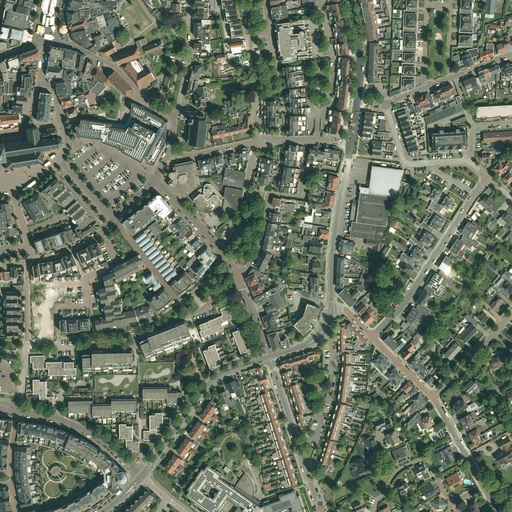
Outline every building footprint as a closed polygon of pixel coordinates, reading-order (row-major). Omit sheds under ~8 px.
[(27,14),(28,7),(10,3),(10,2),(6,1),(6,0),(4,9),(4,10),(12,10),(27,14)] [(98,7),(99,7),(99,3),(96,3),(88,2),(81,0),(70,0),(67,11),(90,9),(89,8),(98,7)] [(418,7),(417,7),(417,3),(418,3),(418,1),(407,0),(407,7),(407,10),(410,10),(418,11),(418,7)] [(486,0),(486,3),(485,14),(494,15),(495,2),(496,2),(501,2),(501,0),(486,0)] [(173,1),(167,1),(167,7),(172,8),(172,11),(180,11),(180,4),(173,4),(173,1)] [(471,13),(472,3),(460,2),(460,5),(461,5),(461,9),(460,9),(460,12),(471,13)] [(107,13),(107,8),(97,9),(67,12),(68,22),(77,19),(78,20),(86,18),(93,16),(96,15),(96,17),(103,15),(103,14),(104,14),(104,12),(105,12),(106,13),(107,13)] [(25,20),(27,14),(12,10),(4,10),(4,9),(2,19),(11,21),(12,17),(25,20)] [(416,18),(416,14),(418,14),(418,11),(410,10),(407,10),(404,10),(404,20),(417,21),(418,18),(416,18)] [(285,15),(285,11),(282,12),(280,12),(272,13),(273,20),(281,19),(283,19),(282,16),(285,15)] [(473,23),(474,13),(471,13),(460,12),(460,16),(461,16),(461,20),(459,20),(459,22),(473,23)] [(378,13),(378,14),(375,14),(364,17),(365,22),(376,19),(379,19),(379,18),(378,13)] [(100,27),(96,17),(96,15),(93,16),(86,18),(78,20),(76,21),(68,23),(71,31),(82,28),(88,26),(88,28),(91,27),(92,29),(100,27)] [(96,17),(100,27),(105,25),(106,25),(103,15),(96,17)] [(11,21),(2,19),(1,23),(23,28),(25,20),(12,17),(11,21)] [(109,26),(113,33),(121,30),(119,26),(118,24),(114,17),(106,21),(109,26)] [(416,27),(416,23),(417,23),(417,21),(404,20),(403,30),(417,31),(417,27),(416,27)] [(307,42),(306,37),(305,32),(293,34),(292,29),(293,29),(294,29),(294,28),(294,27),(293,27),(293,26),(292,22),(290,22),(287,22),(275,24),(276,29),(278,29),(279,35),(277,35),(278,43),(280,43),(280,47),(278,47),(279,51),(280,51),(281,57),(279,57),(280,63),(292,61),(295,61),(297,61),(297,60),(296,56),(297,56),(297,55),(297,54),(296,54),(295,54),(295,49),(307,47),(306,42),(307,42)] [(473,29),(473,23),(459,22),(459,33),(473,33),(473,29)] [(20,41),(23,29),(10,27),(2,25),(0,31),(0,41),(10,41),(10,39),(20,41)] [(103,36),(106,35),(113,33),(109,26),(106,27),(105,25),(100,27),(92,29),(91,27),(88,28),(88,29),(71,32),(68,33),(70,39),(70,40),(71,41),(72,41),(73,41),(74,41),(75,42),(86,48),(93,44),(100,40),(103,38),(103,36)] [(211,38),(211,36),(209,36),(209,35),(205,35),(205,29),(202,29),(194,29),(194,36),(201,36),(201,40),(206,41),(211,41),(211,38)] [(121,30),(113,33),(106,35),(107,38),(106,38),(102,40),(103,42),(101,42),(100,40),(93,44),(86,48),(93,52),(97,50),(96,50),(110,42),(111,43),(116,40),(114,36),(122,32),(121,30)] [(415,38),(416,34),(417,34),(417,31),(403,30),(403,40),(417,41),(417,38),(415,38)] [(511,49),(506,35),(500,38),(503,43),(506,51),(511,49)] [(473,36),(459,36),(458,47),(472,47),(473,36)] [(144,55),(164,47),(162,44),(161,41),(142,49),(141,46),(147,44),(145,38),(136,41),(136,42),(137,46),(138,47),(115,56),(114,56),(116,61),(117,63),(118,65),(119,65),(141,57),(145,55),(144,55)] [(506,51),(503,43),(500,38),(498,39),(500,43),(498,43),(498,45),(496,46),(500,53),(499,53),(499,54),(500,54),(506,52),(506,51)] [(0,50),(19,44),(20,41),(10,39),(10,41),(0,41),(0,50)] [(206,41),(201,40),(198,40),(198,43),(194,43),(194,50),(198,50),(198,51),(202,51),(202,48),(205,48),(206,41)] [(415,47),(415,43),(416,43),(417,41),(403,40),(402,50),(416,51),(416,47),(415,47)] [(227,54),(225,54),(226,59),(228,58),(232,58),(234,65),(241,63),(243,70),(249,68),(248,60),(243,62),(239,52),(241,52),(239,47),(244,46),(243,42),(229,44),(231,47),(231,48),(232,53),(227,54)] [(117,51),(115,47),(112,43),(97,51),(101,54),(108,55),(117,51)] [(63,59),(64,48),(50,46),(49,57),(58,58),(63,59)] [(487,58),(486,50),(484,51),(483,47),(479,49),(480,52),(481,60),(487,58)] [(37,48),(19,55),(20,63),(23,62),(24,66),(36,66),(37,66),(38,58),(38,49),(37,48)] [(77,52),(64,48),(63,59),(63,66),(68,67),(68,70),(74,70),(75,68),(74,68),(77,52)] [(463,65),(465,64),(466,67),(473,64),(473,63),(470,57),(473,56),(473,57),(479,55),(477,49),(468,51),(469,53),(462,56),(464,59),(461,60),(463,65)] [(416,56),(416,51),(402,50),(402,61),(415,61),(415,56),(416,56)] [(75,68),(83,70),(85,59),(86,56),(77,52),(75,68)] [(9,81),(3,83),(3,85),(3,91),(3,94),(4,94),(12,94),(13,94),(13,92),(14,85),(21,85),(21,74),(21,66),(20,66),(18,55),(5,59),(5,60),(4,60),(9,81)] [(58,61),(58,58),(49,57),(48,65),(58,67),(59,61),(58,61)] [(175,60),(169,58),(167,68),(168,68),(163,86),(162,86),(162,88),(159,86),(159,84),(157,81),(155,81),(153,82),(152,85),(154,87),(157,87),(161,90),(161,91),(167,93),(175,60)] [(4,60),(0,61),(0,70),(1,73),(3,80),(3,83),(9,81),(4,60)] [(97,80),(94,78),(93,81),(86,80),(89,74),(88,73),(94,65),(94,64),(94,63),(87,60),(83,74),(83,72),(80,71),(79,76),(79,77),(82,77),(82,78),(82,79),(84,91),(91,89),(94,87),(97,80)] [(148,68),(138,75),(132,68),(133,67),(137,64),(135,60),(129,64),(128,62),(120,66),(128,75),(140,89),(155,79),(148,68)] [(212,64),(212,62),(211,61),(205,62),(206,71),(213,69),(212,64)] [(402,63),(402,74),(414,74),(414,69),(415,69),(416,63),(402,63)] [(501,72),(498,64),(493,66),(496,74),(496,80),(498,79),(497,73),(501,72)] [(511,76),(506,64),(503,65),(504,67),(501,68),(502,72),(501,72),(501,76),(505,75),(506,78),(510,78),(510,76),(511,76)] [(53,77),(62,77),(63,68),(48,65),(47,76),(53,77)] [(197,79),(198,73),(200,74),(202,66),(199,65),(191,67),(190,70),(189,70),(188,77),(197,79)] [(14,85),(13,92),(15,92),(15,94),(27,95),(28,95),(29,90),(31,90),(31,84),(33,84),(33,85),(33,84),(34,75),(36,75),(36,70),(36,66),(24,66),(21,66),(21,74),(21,85),(14,85)] [(129,93),(129,94),(131,92),(130,92),(133,89),(114,71),(107,78),(96,66),(93,69),(91,73),(93,75),(92,76),(94,78),(97,80),(94,87),(91,89),(84,91),(84,92),(82,92),(84,98),(87,97),(95,105),(100,99),(97,97),(107,86),(105,85),(109,80),(126,96),(129,93)] [(496,74),(493,66),(487,68),(490,76),(493,75),(494,80),(496,80),(496,74)] [(490,76),(487,68),(482,70),(486,79),(487,78),(488,81),(485,82),(486,83),(491,82),(490,76)] [(486,79),(482,70),(477,72),(482,83),(484,82),(485,84),(486,83),(485,82),(488,81),(487,78),(486,79)] [(75,79),(64,78),(64,81),(56,82),(57,87),(57,89),(58,94),(59,98),(68,97),(73,95),(71,82),(82,79),(82,78),(82,77),(79,77),(79,76),(76,75),(75,79)] [(415,76),(401,76),(401,88),(401,93),(408,90),(408,87),(415,87),(415,76)] [(197,88),(199,79),(197,79),(188,77),(183,96),(195,93),(198,93),(198,88),(197,88)] [(482,86),(479,80),(478,77),(475,78),(475,77),(469,79),(472,88),(478,85),(479,87),(482,86)] [(472,88),(469,79),(463,82),(464,86),(462,87),(464,93),(467,92),(466,90),(472,88)] [(78,81),(72,83),(74,92),(81,90),(78,81)] [(456,93),(454,88),(453,88),(451,84),(434,91),(435,94),(435,95),(432,96),(434,102),(438,100),(437,99),(440,97),(444,96),(445,98),(456,93)] [(209,100),(206,87),(198,88),(198,93),(195,93),(197,108),(199,107),(200,111),(200,110),(207,109),(206,101),(209,100)] [(48,121),(48,115),(50,102),(51,94),(40,92),(40,93),(39,101),(37,120),(48,121)] [(4,94),(4,102),(7,102),(22,104),(25,104),(25,98),(12,97),(12,96),(12,94),(4,94)] [(76,106),(77,105),(86,102),(83,95),(79,96),(76,97),(75,95),(70,96),(61,99),(63,105),(63,107),(65,108),(71,106),(73,105),(72,103),(74,102),(76,106)] [(417,100),(420,108),(425,107),(424,104),(428,103),(430,108),(434,107),(431,98),(428,99),(427,95),(425,95),(422,96),(418,97),(419,99),(417,100)] [(248,110),(246,100),(235,102),(236,106),(239,105),(240,111),(248,110)] [(3,108),(3,112),(6,112),(22,113),(22,104),(7,102),(6,108),(3,108)] [(168,121),(152,113),(152,111),(141,105),(140,107),(133,103),(132,104),(131,112),(132,112),(125,125),(112,123),(81,119),(80,125),(80,126),(76,125),(75,128),(77,128),(77,136),(102,139),(102,142),(121,149),(121,151),(141,162),(144,157),(147,159),(146,161),(154,165),(165,144),(168,121)] [(409,110),(408,109),(407,106),(401,108),(402,111),(397,113),(399,118),(409,115),(409,113),(409,112),(409,110)] [(68,117),(70,118),(78,115),(77,108),(68,111),(68,112),(67,113),(68,117)] [(207,127),(207,124),(208,124),(208,123),(207,123),(205,123),(206,119),(204,119),(204,115),(198,114),(198,112),(197,112),(197,111),(196,111),(195,110),(194,111),(194,112),(185,111),(184,117),(189,118),(189,121),(191,122),(190,125),(190,128),(189,128),(189,129),(190,129),(189,132),(189,135),(188,135),(188,136),(189,136),(189,139),(188,139),(187,142),(188,143),(188,144),(204,146),(204,144),(205,145),(206,141),(205,141),(205,138),(206,138),(206,137),(205,137),(206,134),(206,131),(207,131),(207,130),(206,130),(207,127)] [(0,125),(19,121),(19,115),(0,115),(0,125)] [(250,130),(251,115),(246,115),(245,120),(248,120),(247,124),(240,126),(241,132),(250,130)] [(411,120),(409,115),(399,118),(400,123),(409,120),(411,120)] [(467,119),(465,116),(452,122),(453,125),(466,120),(467,119)] [(412,131),(411,128),(414,127),(413,125),(402,128),(404,133),(412,131)] [(232,134),(241,132),(240,126),(230,128),(232,134)] [(36,127),(35,127),(35,128),(28,129),(28,128),(27,129),(26,129),(26,130),(26,131),(27,135),(19,136),(13,137),(10,137),(9,137),(9,138),(1,139),(1,143),(0,143),(0,157),(4,157),(5,166),(4,168),(5,168),(6,167),(14,166),(14,167),(15,167),(15,166),(22,164),(23,166),(24,166),(23,164),(30,163),(31,165),(32,165),(31,163),(33,163),(40,162),(41,162),(41,161),(42,161),(42,160),(42,159),(42,158),(43,157),(43,156),(43,155),(42,153),(44,153),(44,150),(48,149),(48,150),(49,150),(49,149),(50,149),(50,148),(55,147),(55,148),(56,148),(55,147),(58,146),(59,148),(60,147),(59,146),(61,143),(62,144),(63,143),(61,142),(60,139),(62,138),(61,138),(60,139),(57,137),(58,135),(57,135),(56,128),(55,128),(46,129),(47,132),(43,132),(43,131),(42,131),(42,132),(40,133),(40,132),(39,131),(38,130),(37,129),(38,129),(38,128),(37,128),(37,127),(36,127)] [(232,134),(230,128),(221,130),(223,136),(232,134)] [(223,136),(221,130),(216,131),(215,129),(211,130),(213,138),(223,136)] [(448,132),(449,149),(454,149),(454,148),(457,148),(463,148),(465,148),(466,148),(466,147),(466,143),(467,143),(467,140),(465,140),(465,136),(465,131),(459,131),(459,129),(456,129),(456,132),(448,132)] [(405,139),(416,135),(415,130),(412,131),(404,133),(405,139)] [(443,132),(443,130),(440,130),(440,133),(432,133),(432,138),(433,144),(432,144),(432,149),(433,149),(433,150),(438,150),(438,149),(441,149),(446,149),(449,149),(448,132),(443,132)] [(500,141),(499,132),(491,133),(492,142),(500,141)] [(508,141),(507,132),(499,132),(500,141),(508,141)] [(492,142),(491,133),(483,133),(483,142),(492,142)] [(407,144),(416,141),(415,138),(416,137),(417,136),(416,135),(405,139),(407,144)] [(408,149),(418,146),(416,141),(407,144),(408,149)] [(312,166),(316,146),(313,146),(313,149),(310,148),(309,152),(310,152),(307,165),(312,166)] [(332,166),(335,147),(333,146),(332,149),(330,149),(327,165),(332,166)] [(422,154),(421,151),(420,151),(418,146),(408,149),(410,154),(415,153),(416,156),(420,154),(422,154)] [(337,167),(339,154),(340,154),(340,151),(337,150),(338,147),(335,147),(332,166),(337,167)] [(242,156),(242,161),(242,167),(246,168),(247,161),(247,155),(248,155),(248,149),(245,148),(242,148),(242,149),(242,151),(239,151),(239,156),(242,156)] [(322,164),(325,148),(323,148),(322,151),(320,150),(317,167),(322,168),(323,164),(322,164)] [(491,154),(490,154),(490,151),(493,151),(493,148),(484,148),(484,152),(481,152),(481,155),(482,159),(483,159),(483,160),(485,160),(487,162),(487,164),(492,164),(491,154)] [(225,156),(226,159),(227,165),(236,163),(234,152),(230,153),(231,155),(225,156)] [(221,174),(219,165),(223,165),(223,164),(224,167),(226,167),(227,165),(226,159),(223,160),(222,155),(215,157),(216,161),(215,162),(219,179),(221,178),(221,175),(221,174)] [(215,171),(213,158),(209,159),(209,158),(207,159),(206,159),(208,168),(211,167),(212,171),(215,171)] [(208,168),(206,159),(205,159),(204,159),(203,159),(202,160),(199,161),(202,175),(205,174),(204,169),(208,168)] [(205,175),(198,175),(195,162),(194,162),(193,162),(193,160),(175,164),(175,166),(174,167),(173,167),(174,171),(170,172),(169,175),(172,179),(168,182),(169,182),(169,184),(168,185),(180,198),(181,198),(183,198),(184,198),(200,184),(199,180),(205,179),(205,175)] [(500,175),(506,169),(508,171),(510,169),(511,166),(509,164),(508,166),(505,163),(503,165),(499,162),(493,168),(494,169),(494,170),(495,171),(496,171),(497,171),(496,172),(497,172),(497,173),(498,174),(499,174),(500,175)] [(397,193),(401,181),(402,179),(404,172),(402,172),(373,167),(373,166),(369,187),(360,186),(360,184),(360,187),(361,188),(359,203),(352,202),(350,222),(352,222),(351,227),(350,227),(349,231),(351,231),(350,236),(381,241),(396,197),(396,196),(397,193)] [(240,206),(243,191),(242,190),(245,173),(230,170),(230,168),(226,167),(224,178),(221,178),(219,179),(212,179),(212,180),(227,197),(226,199),(229,202),(229,204),(233,204),(232,208),(238,209),(238,206),(240,206)] [(511,173),(511,170),(510,169),(508,171),(506,174),(507,175),(503,178),(509,183),(511,179),(511,174),(511,173)] [(271,177),(268,176),(269,174),(256,172),(252,171),(252,176),(271,179),(271,177)] [(325,178),(325,181),(337,183),(338,177),(330,175),(329,180),(328,179),(328,178),(325,178)] [(271,182),(271,179),(252,176),(251,181),(264,183),(264,184),(267,184),(267,181),(271,182)] [(93,219),(92,219),(74,198),(73,198),(72,196),(57,178),(40,192),(46,198),(48,200),(52,196),(58,202),(65,210),(60,214),(63,217),(67,213),(77,225),(74,228),(78,237),(84,235),(83,234),(91,230),(92,231),(96,227),(97,227),(98,224),(97,223),(93,219)] [(298,188),(298,184),(295,183),(279,181),(279,180),(277,180),(276,180),(275,183),(278,183),(278,184),(278,185),(294,188),(298,188)] [(327,188),(336,190),(337,183),(325,181),(321,180),(320,183),(328,185),(327,188)] [(408,196),(412,184),(401,181),(397,193),(408,196)] [(206,183),(197,192),(192,196),(194,198),(194,201),(196,204),(196,207),(200,211),(202,211),(203,211),(205,214),(206,213),(207,213),(208,214),(217,206),(221,203),(221,200),(218,197),(220,195),(211,184),(206,183)] [(429,196),(434,190),(433,190),(424,184),(420,190),(429,196)] [(441,193),(434,189),(433,190),(434,190),(429,196),(429,197),(432,200),(429,207),(433,210),(434,210),(438,202),(436,201),(441,193)] [(331,192),(327,191),(325,199),(334,201),(335,194),(330,193),(331,192)] [(22,202),(34,222),(40,218),(41,220),(43,219),(53,214),(51,211),(49,213),(38,193),(22,202)] [(165,199),(164,199),(160,195),(160,194),(159,194),(158,194),(157,194),(157,195),(155,196),(154,196),(153,196),(153,197),(153,198),(151,200),(150,200),(149,200),(148,201),(148,202),(147,203),(156,213),(160,217),(161,220),(163,218),(167,215),(173,209),(171,207),(171,206),(171,205),(170,204),(169,204),(166,201),(166,200),(165,199)] [(452,202),(453,200),(446,196),(441,204),(438,202),(434,210),(438,213),(444,207),(447,209),(448,207),(452,210),(455,205),(452,202)] [(486,209),(493,201),(491,199),(490,199),(489,197),(487,198),(486,197),(483,201),(482,200),(479,203),(486,209)] [(284,212),(295,213),(295,211),(296,204),(289,204),(285,204),(285,203),(281,202),(281,199),(273,198),(272,206),(279,207),(284,208),(284,212)] [(333,207),(334,201),(325,199),(325,203),(322,203),(322,205),(317,204),(316,208),(324,209),(324,207),(328,208),(328,207),(332,207),(333,207)] [(498,208),(496,207),(497,205),(496,204),(496,203),(493,201),(486,209),(486,210),(492,216),(488,220),(491,222),(495,218),(493,216),(496,212),(495,212),(498,208)] [(0,231),(2,232),(2,231),(4,230),(5,236),(17,234),(16,227),(12,228),(9,207),(8,203),(1,204),(1,209),(0,208),(0,231)] [(155,213),(156,213),(147,203),(141,207),(141,208),(136,212),(135,212),(128,217),(129,217),(127,218),(123,222),(122,223),(130,233),(131,233),(133,235),(139,230),(137,228),(140,226),(141,228),(148,222),(147,220),(150,218),(151,220),(154,218),(153,216),(156,214),(155,213)] [(331,210),(324,209),(316,208),(315,213),(322,214),(322,216),(331,217),(331,216),(332,216),(332,215),(331,214),(331,210)] [(283,222),(284,215),(287,216),(287,212),(275,210),(275,213),(270,212),(269,216),(270,216),(270,220),(279,221),(283,222)] [(441,226),(444,221),(441,218),(442,216),(438,213),(434,210),(433,210),(432,213),(435,215),(432,220),(441,226)] [(177,214),(174,211),(168,217),(167,215),(163,218),(169,225),(171,223),(179,216),(179,215),(177,214)] [(505,225),(511,217),(509,215),(507,214),(506,215),(504,213),(501,217),(500,217),(497,220),(499,222),(503,226),(505,225)] [(438,231),(441,226),(432,220),(426,216),(421,224),(426,228),(428,225),(438,231)] [(161,220),(160,217),(158,218),(159,219),(157,221),(148,227),(156,237),(162,232),(156,225),(162,220),(161,220)] [(185,223),(185,222),(184,220),(183,220),(180,217),(172,224),(171,223),(169,225),(168,226),(170,229),(173,226),(174,227),(175,226),(178,229),(185,223)] [(494,224),(497,220),(495,218),(491,222),(487,226),(491,229),(495,225),(494,224)] [(396,228),(399,222),(394,219),(391,225),(396,228)] [(468,221),(464,227),(471,232),(474,227),(478,230),(481,227),(474,221),(472,224),(468,221)] [(190,229),(188,226),(188,225),(186,224),(185,223),(178,229),(181,233),(180,233),(181,235),(178,237),(180,240),(181,238),(183,237),(182,236),(190,229)] [(313,229),(313,231),(317,231),(316,233),(320,234),(319,237),(328,238),(329,231),(324,230),(324,227),(313,226),(313,229)] [(472,244),(474,241),(468,237),(471,232),(464,227),(460,233),(464,235),(462,238),(468,242),(472,244)] [(74,239),(73,235),(74,234),(73,232),(72,233),(71,228),(64,231),(68,241),(74,239)] [(185,235),(183,237),(181,238),(183,240),(183,241),(183,242),(184,243),(185,243),(187,244),(188,245),(190,243),(197,236),(196,235),(196,234),(192,229),(191,230),(185,235)] [(68,241),(64,231),(58,233),(62,243),(68,241)] [(138,242),(147,235),(147,234),(148,234),(145,231),(144,231),(134,238),(138,242)] [(435,236),(426,231),(422,236),(431,242),(435,236)] [(62,243),(58,233),(52,235),(56,246),(62,243)] [(56,246),(52,235),(46,237),(50,248),(56,246)] [(141,247),(151,239),(150,239),(151,238),(149,235),(148,236),(147,235),(138,242),(141,247)] [(308,240),(307,247),(322,250),(323,246),(322,246),(322,244),(318,243),(318,241),(311,240),(312,236),(304,235),(303,238),(307,239),(306,240),(308,240)] [(197,236),(190,243),(188,245),(186,246),(190,252),(187,254),(190,258),(195,253),(194,252),(203,243),(200,239),(199,237),(198,237),(197,236)] [(272,242),(273,238),(265,236),(264,242),(279,246),(280,244),(272,242)] [(431,242),(422,236),(419,241),(428,247),(431,242)] [(50,248),(46,237),(40,239),(44,250),(50,248)] [(472,244),(468,242),(462,238),(461,240),(457,238),(453,244),(460,249),(464,243),(470,247),(472,244)] [(44,250),(40,239),(33,241),(37,252),(44,250)] [(144,251),(154,243),(153,243),(154,242),(152,239),(151,240),(151,239),(141,247),(144,251)] [(348,241),(340,239),(339,246),(356,249),(356,246),(354,246),(354,243),(348,242),(348,241)] [(374,246),(374,251),(380,252),(381,241),(371,240),(370,246),(374,246)] [(97,242),(91,245),(96,255),(102,253),(97,242)] [(279,248),(279,246),(264,242),(263,248),(273,250),(274,247),(279,248)] [(148,255),(157,248),(157,247),(158,246),(155,243),(154,244),(154,243),(144,251),(148,255)] [(456,255),(460,249),(453,244),(449,250),(453,252),(451,255),(457,259),(459,257),(456,255)] [(91,245),(86,247),(86,248),(90,258),(91,258),(96,255),(91,245)] [(425,252),(416,246),(415,246),(413,245),(410,250),(421,257),(425,252)] [(351,250),(355,251),(356,249),(339,246),(338,252),(346,254),(346,253),(350,254),(351,250)] [(214,255),(208,247),(199,254),(201,256),(198,259),(202,263),(195,272),(195,271),(195,272),(201,276),(215,259),(214,255)] [(322,250),(307,247),(304,247),(303,254),(308,255),(308,256),(313,257),(313,256),(316,256),(316,255),(321,255),(321,253),(322,254),(322,250)] [(86,248),(81,250),(85,261),(91,258),(90,258),(86,248)] [(151,259),(160,252),(160,251),(161,251),(158,248),(157,248),(148,255),(151,259)] [(81,250),(76,253),(80,263),(85,261),(81,250)] [(418,262),(421,257),(410,250),(406,255),(403,252),(401,255),(406,258),(408,260),(410,257),(418,262)] [(262,254),(260,253),(254,266),(264,271),(271,255),(264,251),(262,254)] [(154,263),(164,256),(163,256),(164,255),(162,252),(161,252),(160,252),(151,259),(154,263)] [(71,253),(67,255),(71,266),(76,264),(71,253)] [(351,256),(346,254),(345,257),(350,259),(354,262),(358,264),(366,270),(368,267),(351,256)] [(67,255),(61,258),(61,259),(62,259),(66,268),(71,266),(67,255)] [(138,264),(141,262),(138,255),(122,263),(113,268),(114,269),(115,271),(103,277),(105,281),(106,287),(99,289),(101,302),(104,302),(106,318),(101,319),(95,320),(95,323),(97,331),(110,329),(112,328),(115,328),(123,326),(125,326),(126,325),(126,323),(139,320),(151,316),(151,315),(153,314),(151,309),(149,309),(148,306),(135,311),(122,313),(120,299),(117,300),(114,283),(123,279),(123,280),(127,278),(126,277),(141,269),(138,264)] [(414,269),(410,266),(413,263),(408,260),(406,258),(401,255),(399,258),(404,261),(403,262),(405,263),(401,269),(410,274),(414,269)] [(456,261),(457,259),(451,255),(450,257),(446,255),(442,261),(449,266),(453,260),(456,261)] [(157,268),(167,260),(167,259),(165,256),(164,257),(164,256),(154,263),(157,268)] [(61,259),(56,261),(59,271),(66,269),(66,268),(62,259),(61,259)] [(317,263),(317,260),(317,259),(313,259),(313,263),(313,270),(313,272),(316,272),(316,270),(320,270),(321,264),(317,263)] [(161,272),(170,265),(170,264),(171,263),(168,260),(167,261),(167,260),(157,268),(161,272)] [(51,262),(50,262),(52,273),(59,271),(56,261),(51,262)] [(106,261),(99,263),(100,266),(102,265),(103,267),(106,266),(108,271),(110,270),(108,265),(107,265),(106,261)] [(451,267),(449,266),(442,261),(438,268),(442,270),(440,272),(450,279),(452,280),(453,280),(455,277),(452,275),(447,273),(451,267)] [(44,262),(37,263),(37,264),(38,264),(39,275),(46,274),(44,262)] [(497,268),(491,262),(488,265),(494,271),(497,268)] [(37,264),(32,265),(33,277),(40,276),(39,275),(38,264),(37,264)] [(164,276),(174,269),(173,268),(174,268),(172,265),(171,265),(170,265),(161,272),(164,276)] [(167,281),(177,273),(176,272),(177,272),(175,269),(174,269),(164,276),(167,281)] [(264,280),(269,278),(273,277),(268,273),(262,276),(260,272),(252,269),(247,274),(248,277),(245,278),(249,287),(250,287),(257,284),(264,280)] [(11,278),(10,272),(6,272),(6,271),(0,271),(0,280),(3,280),(3,282),(12,280),(11,278)] [(183,293),(190,288),(190,287),(195,284),(185,271),(180,275),(178,277),(170,284),(169,284),(179,296),(183,293)] [(156,279),(155,277),(151,272),(145,277),(148,281),(147,282),(149,284),(156,279)] [(452,280),(450,279),(440,272),(439,275),(435,273),(431,279),(441,285),(444,287),(447,282),(450,284),(452,280)] [(509,277),(505,273),(504,273),(501,276),(506,281),(509,277)] [(351,295),(344,301),(350,307),(357,300),(355,298),(365,289),(367,286),(366,283),(365,282),(367,278),(365,277),(363,285),(360,288),(358,290),(353,296),(351,295)] [(161,285),(158,281),(156,279),(149,284),(151,287),(152,286),(155,290),(161,285)] [(440,292),(437,290),(441,285),(431,279),(427,285),(431,287),(429,289),(435,293),(438,295),(440,292)] [(254,295),(262,291),(265,289),(263,286),(260,287),(260,285),(265,283),(264,280),(257,284),(257,285),(255,286),(251,288),(252,291),(252,292),(252,293),(252,294),(253,294),(254,295)] [(42,284),(30,284),(31,294),(42,294),(42,284)] [(285,298),(284,290),(282,286),(281,284),(267,291),(270,297),(267,298),(270,303),(267,304),(268,306),(265,308),(267,313),(287,305),(287,302),(285,298)] [(319,288),(318,288),(318,285),(306,284),(306,291),(310,291),(310,292),(319,292),(319,288)] [(502,292),(494,286),(492,288),(490,290),(493,293),(491,295),(490,294),(489,296),(492,299),(494,301),(499,305),(504,300),(501,298),(498,296),(502,292)] [(162,309),(169,304),(174,300),(164,288),(155,295),(153,296),(153,297),(148,300),(158,313),(162,309)] [(353,296),(358,290),(356,288),(350,293),(345,288),(338,294),(344,301),(351,295),(353,296)] [(438,295),(435,293),(429,289),(428,292),(424,290),(420,296),(427,300),(431,294),(438,299),(440,296),(438,295)] [(256,303),(267,298),(270,297),(267,291),(255,297),(254,297),(256,303)] [(42,294),(31,294),(32,304),(43,304),(43,294),(42,294)] [(429,314),(431,311),(424,306),(427,300),(420,296),(416,302),(420,304),(418,307),(429,314)] [(364,297),(359,301),(361,304),(356,309),(360,314),(367,307),(365,305),(368,302),(366,300),(367,299),(364,297)] [(494,311),(499,305),(494,301),(489,305),(492,308),(491,308),(494,311)] [(316,319),(320,308),(307,303),(303,315),(304,315),(303,316),(302,316),(294,325),(303,334),(312,325),(309,322),(312,318),(316,319)] [(43,304),(32,304),(32,314),(43,314),(43,304)] [(482,313),(480,312),(484,308),(480,304),(475,309),(477,311),(478,313),(479,314),(477,317),(480,320),(480,319),(483,322),(488,317),(483,312),(482,313)] [(428,313),(429,314),(418,307),(417,309),(413,307),(409,313),(419,319),(422,314),(426,316),(428,313)] [(374,319),(371,316),(375,312),(371,308),(361,318),(368,325),(374,319)] [(265,324),(278,319),(277,315),(280,314),(279,312),(278,312),(278,310),(270,313),(270,315),(263,317),(264,320),(263,320),(263,322),(265,323),(265,324)] [(418,319),(419,319),(409,313),(405,319),(409,321),(407,324),(410,325),(413,327),(414,327),(417,330),(420,333),(421,332),(419,330),(420,328),(414,324),(418,319)] [(469,322),(472,318),(467,313),(464,317),(469,322)] [(275,329),(284,326),(283,324),(282,324),(282,322),(280,323),(278,319),(265,324),(265,325),(265,326),(266,327),(267,327),(268,330),(275,328),(275,329)] [(140,342),(142,348),(147,360),(156,357),(155,354),(192,340),(188,329),(187,326),(186,324),(185,320),(147,335),(148,338),(143,340),(140,341),(140,342)] [(410,325),(407,324),(404,321),(401,326),(403,328),(401,330),(403,333),(410,325)] [(472,335),(477,329),(472,324),(471,325),(465,324),(463,321),(462,322),(461,321),(459,324),(462,326),(466,330),(467,330),(472,335)] [(348,333),(355,326),(350,322),(348,324),(346,322),(344,323),(347,325),(346,326),(348,328),(346,329),(348,333)] [(348,333),(346,329),(344,329),(344,327),(344,324),(341,324),(341,327),(338,327),(338,333),(348,333)] [(233,332),(234,337),(240,334),(240,332),(246,330),(244,325),(238,328),(238,330),(233,332)] [(355,335),(359,331),(355,326),(348,333),(350,337),(351,335),(351,334),(353,333),(355,335)] [(241,336),(247,334),(246,330),(240,332),(240,334),(234,337),(236,341),(242,338),(241,336)] [(279,339),(278,334),(281,333),(280,330),(268,334),(270,340),(270,341),(271,343),(271,344),(271,345),(276,344),(276,343),(277,343),(277,342),(276,342),(283,340),(283,339),(284,338),(284,337),(279,339)] [(411,336),(414,339),(416,337),(420,333),(417,330),(411,336)] [(467,330),(466,330),(461,336),(467,341),(472,335),(467,330)] [(356,343),(364,335),(359,331),(355,335),(358,338),(354,341),(356,343)] [(395,340),(392,338),(396,334),(393,331),(384,341),(390,347),(393,344),(392,343),(395,340)] [(249,338),(247,334),(241,336),(242,338),(236,341),(238,345),(244,343),(243,341),(249,338)] [(362,345),(368,339),(364,335),(356,343),(358,345),(360,343),(362,345)] [(290,346),(287,338),(287,339),(286,336),(284,337),(284,338),(283,339),(283,340),(276,342),(277,342),(277,343),(276,343),(276,344),(271,345),(273,350),(275,351),(290,346)] [(420,341),(416,337),(414,339),(411,342),(411,343),(414,346),(420,341)] [(245,345),(251,342),(249,338),(243,341),(244,343),(238,345),(239,349),(245,347),(245,345)] [(405,344),(403,343),(400,340),(397,343),(395,340),(392,343),(393,344),(390,347),(394,351),(395,349),(397,352),(405,344)] [(461,347),(452,340),(447,345),(448,346),(450,348),(456,353),(461,347)] [(252,347),(251,342),(245,345),(245,347),(239,349),(241,354),(247,351),(247,349),(252,347)] [(410,351),(412,349),(414,346),(411,343),(406,347),(407,349),(402,353),(403,354),(402,355),(406,360),(412,353),(410,351)] [(204,353),(205,355),(211,353),(210,351),(216,349),(215,344),(208,346),(209,349),(206,350),(203,351),(204,353)] [(318,356),(318,355),(324,353),(322,348),(316,350),(316,351),(314,351),(314,350),(306,353),(309,361),(314,359),(313,357),(318,356)] [(450,359),(456,353),(450,348),(445,354),(450,359)] [(218,353),(216,349),(210,351),(211,353),(205,355),(207,359),(213,357),(212,355),(218,353)] [(133,361),(133,359),(133,355),(132,350),(95,351),(92,351),(92,354),(86,354),(83,354),(83,374),(93,374),(93,371),(133,370),(133,368),(133,361)] [(489,359),(493,367),(501,364),(501,365),(504,363),(501,356),(504,354),(502,350),(496,352),(497,356),(489,359)] [(214,361),(213,359),(220,357),(218,353),(212,355),(213,357),(207,359),(208,364),(214,361)] [(414,368),(420,362),(416,358),(417,357),(418,358),(421,355),(419,353),(415,357),(409,363),(414,368)] [(306,367),(302,354),(297,356),(300,364),(302,363),(304,368),(306,367)] [(378,367),(385,359),(381,354),(375,359),(373,356),(371,363),(372,363),(372,364),(376,368),(378,367)] [(419,373),(425,367),(421,363),(427,358),(425,356),(420,362),(414,368),(419,373)] [(221,361),(220,357),(213,359),(214,361),(208,364),(210,368),(216,366),(215,364),(221,361)] [(298,373),(297,370),(293,357),(288,359),(290,367),(293,366),(295,371),(294,371),(295,374),(298,373)] [(290,367),(288,359),(280,361),(281,364),(279,365),(280,368),(286,366),(286,368),(290,367)] [(385,369),(390,364),(385,359),(378,367),(380,369),(379,371),(383,375),(387,371),(385,369)] [(174,374),(174,362),(140,363),(138,363),(138,368),(138,374),(133,375),(95,375),(95,380),(95,387),(95,392),(138,391),(138,382),(138,380),(174,379),(174,374)] [(264,373),(262,367),(260,368),(260,366),(249,370),(250,373),(254,372),(256,376),(264,373)] [(424,378),(430,372),(433,369),(432,367),(429,369),(429,370),(428,370),(425,367),(419,373),(424,378)] [(391,381),(399,373),(394,368),(389,373),(387,371),(383,375),(387,380),(389,378),(391,381)] [(282,373),(284,380),(290,378),(289,375),(293,373),(292,370),(282,373)] [(265,373),(264,373),(256,376),(257,378),(254,379),(255,381),(267,378),(265,373)] [(399,383),(404,378),(399,373),(391,381),(394,383),(392,385),(394,387),(393,389),(395,391),(401,385),(399,383)] [(424,380),(429,385),(430,383),(431,384),(433,382),(433,381),(435,379),(436,380),(438,378),(435,375),(433,377),(430,374),(424,380)] [(471,380),(464,387),(470,393),(470,392),(471,393),(474,390),(473,389),(475,387),(477,389),(477,388),(479,387),(481,390),(485,387),(478,377),(474,381),(475,382),(474,383),(471,380)] [(289,386),(299,383),(298,380),(291,382),(290,378),(284,380),(286,385),(289,384),(289,386)] [(242,389),(239,381),(236,382),(235,380),(227,384),(230,393),(235,391),(237,397),(243,394),(242,389)] [(406,393),(413,386),(408,382),(402,388),(405,391),(395,401),(397,403),(402,398),(407,393),(406,393)] [(269,389),(267,383),(259,385),(260,390),(256,391),(257,394),(268,391),(267,390),(269,389)] [(292,395),(302,392),(301,389),(303,389),(303,387),(291,390),(292,395)] [(413,387),(407,393),(402,398),(404,399),(404,400),(410,395),(411,396),(413,393),(414,394),(417,391),(413,387)] [(167,404),(167,405),(182,405),(182,392),(167,392),(167,388),(145,388),(143,388),(143,401),(162,401),(162,404),(167,404)] [(229,400),(225,391),(217,394),(219,399),(221,398),(223,403),(221,403),(223,407),(228,406),(229,408),(235,405),(232,399),(229,400)] [(269,396),(268,392),(258,395),(259,397),(257,398),(257,400),(269,396)] [(383,398),(377,392),(373,395),(372,395),(373,396),(379,402),(383,398)] [(410,406),(412,408),(423,397),(419,393),(412,399),(410,401),(412,403),(410,406)] [(295,403),(304,400),(304,398),(306,397),(305,395),(293,399),(295,403)] [(259,405),(261,404),(271,401),(269,396),(257,400),(259,405)] [(346,403),(352,404),(353,398),(352,398),(351,398),(338,396),(338,401),(345,402),(346,403)] [(421,407),(427,401),(423,397),(412,408),(410,410),(405,415),(407,417),(418,405),(421,407)] [(493,399),(488,402),(492,408),(497,405),(495,400),(494,401),(493,399)] [(93,416),(93,418),(112,418),(112,416),(117,416),(117,413),(136,413),(136,400),(112,400),(112,403),(112,405),(93,405),(93,403),(93,401),(68,401),(69,413),(88,412),(88,417),(93,416)] [(453,408),(456,413),(460,411),(460,412),(464,410),(463,409),(464,409),(465,408),(468,413),(472,410),(476,408),(478,407),(474,402),(467,406),(463,400),(460,402),(459,400),(455,402),(456,404),(454,405),(454,406),(454,407),(455,407),(453,408)] [(211,401),(208,405),(214,410),(216,408),(214,406),(215,404),(211,401)] [(272,405),(271,401),(261,404),(262,406),(260,407),(260,409),(272,405)] [(347,405),(337,402),(336,407),(348,410),(349,408),(346,408),(347,405)] [(309,406),(308,404),(296,408),(297,412),(307,409),(306,407),(309,406)] [(214,410),(208,405),(205,409),(212,414),(214,411),(214,410)] [(353,415),(353,412),(348,411),(348,410),(336,407),(335,411),(344,414),(345,412),(347,413),(353,415)] [(212,414),(205,409),(202,413),(210,418),(212,414)] [(308,412),(307,409),(297,412),(298,414),(296,414),(298,421),(309,417),(309,416),(304,417),(302,414),(308,412)] [(275,414),(274,410),(264,413),(265,415),(262,416),(263,418),(275,414)] [(210,418),(202,413),(200,417),(207,422),(210,418)] [(433,422),(433,421),(432,419),(431,419),(429,415),(427,417),(426,416),(423,418),(423,419),(422,419),(420,417),(421,416),(417,413),(407,423),(411,427),(417,420),(418,422),(422,429),(426,427),(428,429),(429,429),(433,427),(433,426),(432,424),(433,423),(433,422)] [(463,425),(474,419),(471,413),(460,419),(463,425)] [(310,419),(309,417),(298,421),(300,426),(306,424),(304,420),(310,419)] [(383,418),(375,422),(377,428),(383,426),(385,429),(392,426),(389,420),(385,422),(383,418)] [(481,424),(483,423),(487,421),(487,420),(486,419),(485,419),(484,419),(483,419),(478,421),(476,422),(474,419),(463,425),(466,430),(475,425),(476,426),(477,425),(478,426),(481,424)] [(278,424),(277,420),(267,423),(268,425),(266,426),(266,428),(278,424)] [(24,433),(26,423),(26,422),(19,421),(18,432),(17,441),(16,443),(17,443),(22,443),(23,442),(24,433)] [(206,426),(199,421),(196,424),(203,429),(206,426)] [(29,434),(31,423),(26,423),(24,433),(23,442),(28,443),(29,434)] [(33,444),(35,435),(36,424),(31,423),(29,434),(28,443),(33,444)] [(483,423),(481,424),(482,426),(469,434),(470,436),(472,440),(480,436),(479,432),(484,429),(486,428),(483,423)] [(39,445),(40,436),(42,425),(37,424),(36,424),(35,435),(33,444),(39,445)] [(203,429),(196,424),(194,428),(201,433),(203,429)] [(44,446),(46,437),(48,426),(42,425),(40,436),(39,445),(44,446)] [(49,447),(51,438),(54,428),(48,426),(46,437),(44,446),(49,447)] [(56,441),(59,429),(54,428),(51,438),(49,447),(54,448),(56,441)] [(201,433),(194,428),(191,431),(198,436),(201,433)] [(61,442),(65,431),(59,429),(56,441),(54,448),(58,450),(60,443),(61,442)] [(281,433),(280,429),(270,432),(271,434),(268,435),(269,437),(281,433)] [(445,435),(442,430),(437,433),(440,438),(445,435)] [(64,449),(66,446),(67,442),(70,434),(70,433),(65,431),(61,442),(60,443),(58,450),(63,452),(64,451),(65,449),(64,449)] [(198,436),(191,431),(189,434),(196,439),(198,436)] [(388,438),(392,446),(400,442),(395,431),(386,435),(387,438),(388,438)] [(80,437),(71,433),(70,433),(70,434),(67,442),(66,446),(64,449),(65,449),(64,451),(63,452),(68,454),(73,456),(77,458),(82,461),(93,445),(86,441),(87,441),(80,437)] [(477,445),(489,438),(486,433),(480,436),(472,440),(474,444),(476,443),(477,445)] [(371,436),(364,440),(367,446),(368,446),(370,450),(378,446),(374,439),(372,440),(371,436)] [(186,437),(184,441),(191,446),(193,443),(186,437)] [(496,456),(499,462),(502,460),(505,464),(510,461),(509,459),(511,456),(511,454),(508,448),(509,448),(507,445),(511,443),(508,437),(498,443),(502,451),(500,452),(501,453),(496,456)] [(284,442),(283,438),(273,441),(274,443),(271,444),(272,446),(284,442)] [(191,446),(184,441),(181,444),(189,449),(191,446)] [(189,449),(181,444),(179,448),(186,453),(189,449)] [(335,450),(335,447),(325,444),(323,451),(331,453),(332,449),(335,450)] [(99,448),(99,449),(93,445),(82,461),(87,464),(90,467),(94,471),(98,474),(112,460),(105,454),(105,453),(99,448)] [(451,451),(448,452),(444,445),(436,449),(438,452),(435,454),(439,460),(443,458),(447,465),(456,460),(451,451)] [(287,451),(286,447),(276,450),(277,452),(274,453),(275,455),(287,451)] [(395,455),(398,463),(406,459),(405,455),(406,455),(404,451),(406,451),(404,447),(399,449),(401,453),(395,455)] [(186,453),(179,448),(177,451),(184,456),(186,453)] [(330,458),(331,453),(323,451),(321,458),(331,461),(332,459),(330,458)] [(174,454),(172,458),(179,463),(181,459),(174,454)] [(290,462),(289,457),(279,460),(280,462),(278,463),(278,465),(290,462)] [(179,463),(172,458),(169,461),(176,466),(179,463)] [(353,462),(358,473),(367,470),(364,463),(365,463),(363,458),(353,462)] [(112,460),(98,474),(99,479),(98,479),(113,493),(118,487),(122,483),(123,483),(124,482),(125,482),(126,481),(127,481),(127,480),(128,479),(128,478),(128,477),(128,476),(128,475),(128,474),(128,473),(127,472),(127,471),(126,471),(125,470),(124,470),(123,470),(122,470),(122,469),(118,466),(118,465),(113,460),(112,460)] [(176,466),(169,461),(167,464),(176,471),(177,470),(181,473),(182,470),(178,467),(178,468),(176,466)] [(280,470),(282,469),(292,466),(290,462),(278,465),(280,470)] [(176,471),(167,464),(164,468),(171,473),(170,474),(173,475),(176,471)] [(424,464),(414,469),(417,476),(421,474),(425,483),(427,482),(426,479),(430,477),(427,469),(425,470),(425,469),(425,468),(424,464)] [(219,477),(222,473),(217,470),(216,471),(208,465),(204,470),(202,468),(196,477),(196,478),(194,480),(187,489),(189,491),(186,495),(195,502),(194,503),(203,509),(204,508),(209,511),(214,511),(216,510),(218,511),(226,499),(238,507),(234,511),(305,511),(304,509),(303,509),(302,506),(303,506),(299,495),(297,496),(295,490),(285,494),(284,493),(279,495),(280,499),(263,506),(262,505),(263,504),(254,498),(253,497),(253,495),(254,494),(254,492),(255,491),(255,489),(254,487),(253,484),(253,482),(252,480),(251,479),(249,477),(248,475),(246,474),(245,473),(234,488),(219,477)] [(293,470),(292,466),(282,469),(283,471),(280,472),(281,474),(293,470)] [(450,485),(452,488),(461,483),(459,480),(460,479),(458,476),(462,474),(460,471),(452,475),(454,479),(448,482),(450,485)] [(29,479),(28,472),(16,473),(17,480),(29,479)] [(282,484),(296,480),(295,475),(285,478),(286,480),(281,482),(282,484)] [(113,493),(98,479),(93,483),(88,487),(100,504),(100,503),(105,500),(108,498),(112,494),(113,493)] [(407,483),(404,484),(403,484),(402,481),(396,483),(398,487),(397,487),(398,491),(399,490),(401,495),(407,492),(405,488),(408,486),(407,483)] [(32,491),(30,485),(29,485),(17,487),(19,494),(31,491),(32,491)] [(421,489),(427,498),(436,492),(432,486),(430,488),(428,485),(421,489)] [(9,497),(8,487),(6,488),(6,487),(2,488),(0,488),(0,499),(1,499),(9,497)] [(88,487),(82,491),(76,495),(85,511),(86,511),(91,510),(94,507),(100,504),(88,487)] [(141,511),(155,497),(148,490),(147,491),(145,491),(145,493),(143,495),(141,495),(140,496),(140,498),(138,500),(136,500),(136,502),(134,504),(132,504),(131,504),(131,506),(129,508),(127,508),(122,511),(136,511),(139,509),(141,511)] [(32,498),(31,491),(19,494),(20,500),(32,498)] [(85,511),(76,495),(70,498),(63,501),(67,511),(85,511)] [(446,504),(439,497),(432,501),(431,499),(426,502),(427,504),(431,502),(435,509),(444,509),(446,504)] [(33,504),(32,498),(20,500),(22,506),(33,504)] [(366,508),(362,499),(359,500),(360,501),(353,504),(356,511),(353,511),(352,511),(362,511),(362,510),(366,508)] [(480,502),(478,504),(476,500),(472,502),(473,504),(469,506),(470,507),(464,511),(486,511),(482,505),(482,506),(480,502)] [(67,511),(63,501),(57,504),(50,506),(51,511),(67,511)] [(12,508),(10,503),(0,504),(0,510),(0,511),(11,509),(12,508)]
